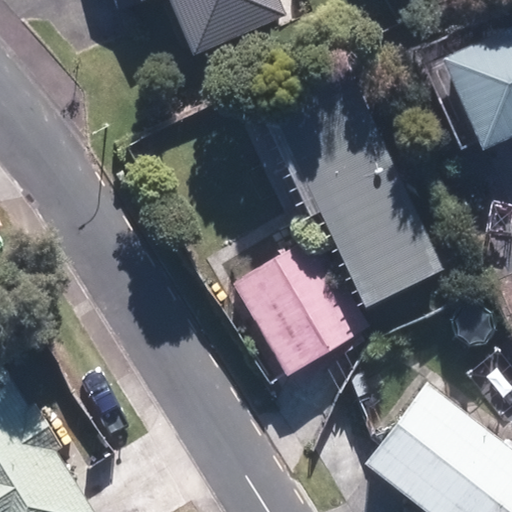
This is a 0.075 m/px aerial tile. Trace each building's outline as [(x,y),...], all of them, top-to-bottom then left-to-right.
[(151,0),(171,0),(193,57),(309,13),(304,0),(112,0),(118,13),(151,0)] [(462,31),(412,56),(465,164),(511,140),(511,20),(467,42),(462,31)] [(331,213),(367,309),(448,278),(374,79),(268,119),(306,222),(331,213)] [(306,240),(236,276),(288,376),(327,355),(358,339),(306,240)] [(32,406),(0,353),(0,511),(97,511),(59,449),(64,446),(37,403),(32,406)] [(511,511),(511,441),(432,382),(368,469),(395,489),(425,511),(511,511)]
